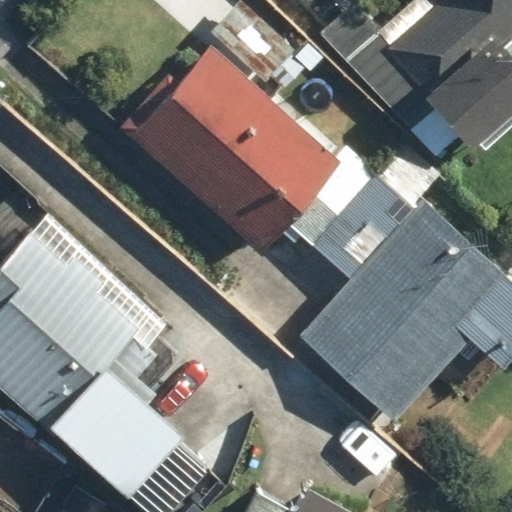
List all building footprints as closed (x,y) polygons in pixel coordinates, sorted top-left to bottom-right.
[(366,0),(340,0),(314,26),(442,154),(469,127),(483,142),(511,112),(511,0),(406,0),(386,20),(366,0)] [(214,35),(131,128),(284,265),(311,235),(291,217),(347,154),(214,35)] [(288,334),(380,412),(452,328),(439,317),(487,259),(498,247),(419,180),(288,334)] [(0,380),(55,429),(60,423),(160,511),(164,511),(216,454),(187,428),(193,422),(158,391),(162,387),(152,377),(179,346),(72,251),(68,256),(35,226),(0,266),(0,380)] [(483,354),(511,319),(511,280),(487,259),(439,317),(452,328),(483,354)] [(374,511),(310,477),(291,511),(257,511),(247,506),(243,511),(374,511)] [(60,511),(44,502),(38,511),(60,511)]
